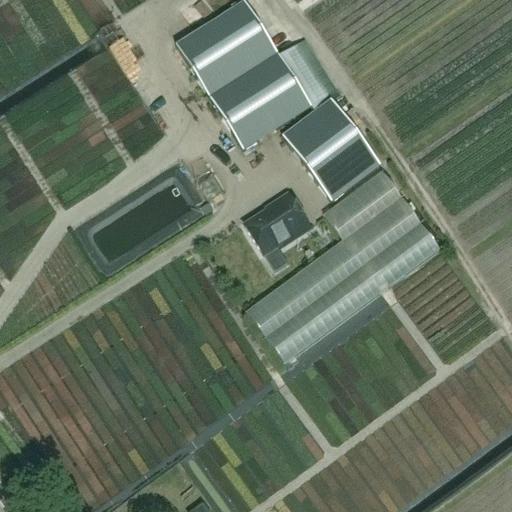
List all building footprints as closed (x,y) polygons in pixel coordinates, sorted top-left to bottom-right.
[(181,52),(191,71),(253,36),(232,0),(204,0),(163,24),(179,53),(181,52)] [(329,104),(294,48),(278,59),(311,110),(314,115),(329,104)] [(311,110),(278,59),(210,103),(243,154),(311,110)] [(281,140),(330,205),(378,168),(330,103),(329,104),(314,115),(281,140)] [(128,151),(141,145),(136,133),(157,124),(150,107),(115,122),(128,151)] [(98,136),(84,143),(85,145),(74,150),(84,168),(109,154),(98,136)] [(214,168),(195,174),(203,201),(222,196),(214,168)] [(439,254),(382,176),(323,219),(342,246),(245,317),(283,368),(439,254)] [(275,207),(243,228),(263,258),(278,248),(279,250),(309,230),(287,197),(274,205),(275,207)]
